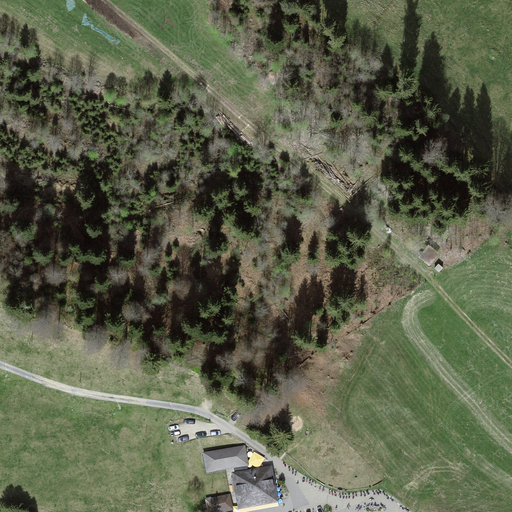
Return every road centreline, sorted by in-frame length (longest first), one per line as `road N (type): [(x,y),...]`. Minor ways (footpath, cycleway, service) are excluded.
road 1 (track): [(99,0),(350,210),(511,362)]
road 2 (track): [(343,511),(199,410),(77,390),(0,362)]
